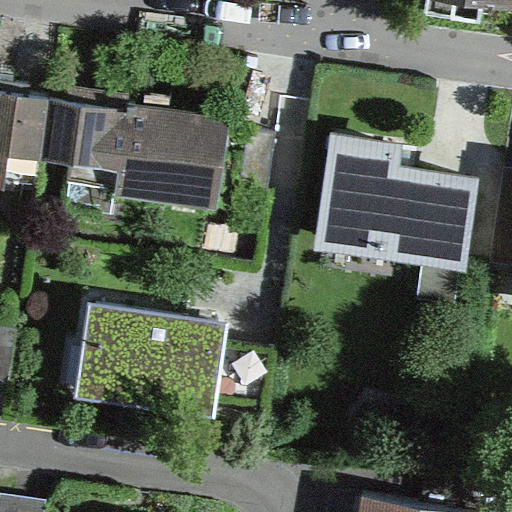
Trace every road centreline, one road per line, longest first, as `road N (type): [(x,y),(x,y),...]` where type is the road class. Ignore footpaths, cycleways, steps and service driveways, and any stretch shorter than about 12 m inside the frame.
road 1 (residential): [(511,50),(118,0)]
road 2 (residential): [(277,511),(224,471),(0,439)]
